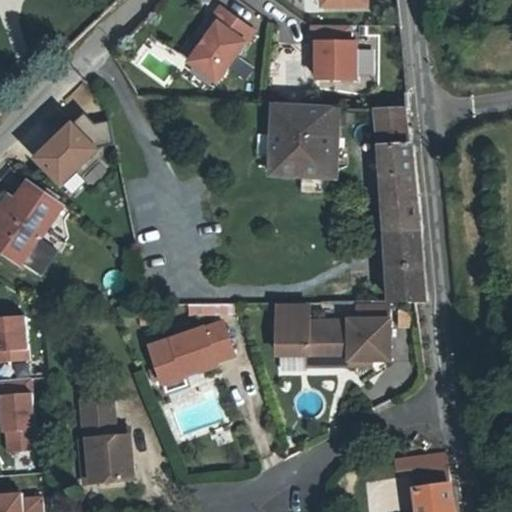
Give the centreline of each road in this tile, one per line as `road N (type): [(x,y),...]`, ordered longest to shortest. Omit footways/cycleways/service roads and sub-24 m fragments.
road 1 (tertiary): [(412,0),(455,401)]
road 2 (residential): [(455,401),(342,439),(243,511)]
road 3 (residential): [(0,138),(141,0)]
